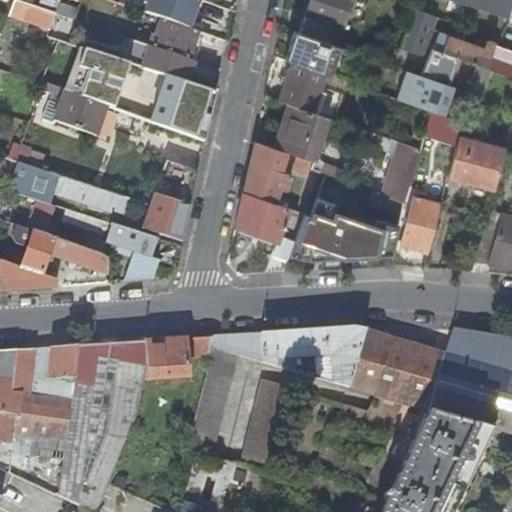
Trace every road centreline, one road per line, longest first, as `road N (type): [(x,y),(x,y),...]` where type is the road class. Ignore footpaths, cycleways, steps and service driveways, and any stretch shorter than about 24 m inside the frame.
road 1 (tertiary): [(194,305),(398,295),(511,306)]
road 2 (residential): [(262,0),(194,305)]
road 3 (tertiary): [(0,318),(194,305)]
